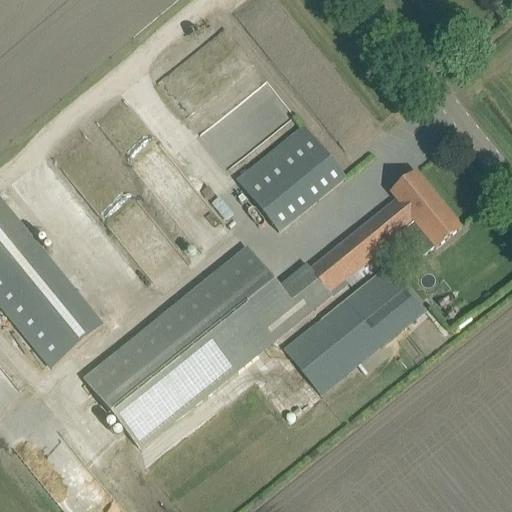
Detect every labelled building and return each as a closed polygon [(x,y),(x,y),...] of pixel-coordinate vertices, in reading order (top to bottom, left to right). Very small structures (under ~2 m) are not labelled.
[(346,180),(304,128),(249,173),(245,167),(233,177),(279,234),(346,180)] [(385,210),(353,236),(312,270),(330,295),(372,260),(416,224),(437,249),(462,229),(417,174),(391,194),(397,201),(385,210)] [(90,207),(123,247),(154,223),(121,182),(90,207)] [(203,246),(236,221),(217,196),(207,204),(192,185),(169,203),(203,246)] [(0,310),(50,372),(104,327),(0,200),(0,310)] [(247,249),(83,382),(141,453),(333,298),(330,295),(312,270),(306,263),(278,289),(247,249)] [(217,407),(253,451),(425,314),(389,269),(217,407)] [(120,511),(69,443),(51,456),(68,479),(62,484),(68,493),(57,502),(64,511),(120,511)]
